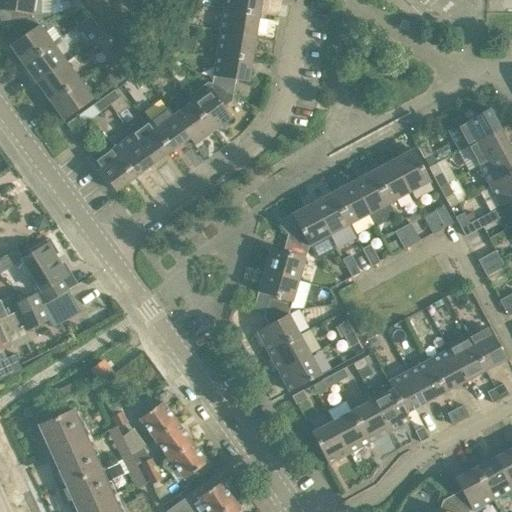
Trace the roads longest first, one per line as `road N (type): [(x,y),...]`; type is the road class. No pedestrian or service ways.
road 1 (residential): [(297,511),(104,250)]
road 2 (residential): [(104,250),(253,145),(273,122),(297,19)]
road 3 (residential): [(352,511),(421,451),(511,401)]
road 4 (residential): [(104,250),(0,108)]
